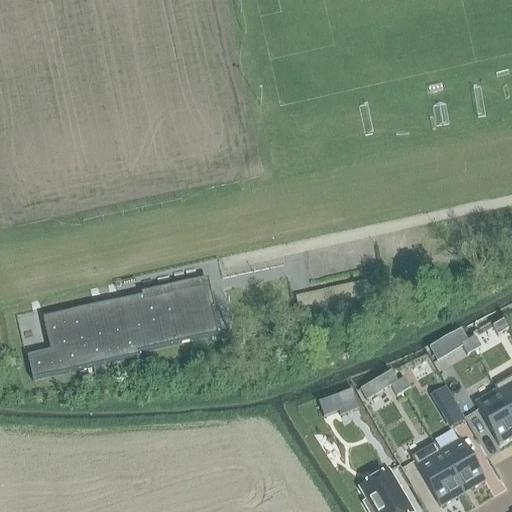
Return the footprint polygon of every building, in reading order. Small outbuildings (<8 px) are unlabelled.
[(406,259),(416,288),(441,280),(431,251),(406,259)] [(49,354),(26,359),(31,383),(139,359),(138,355),(217,338),(205,284),(42,320),(49,354)] [(473,338),(467,342),(472,352),(479,348),(473,338)] [(467,342),(460,346),(465,356),(472,352),(467,342)] [(389,373),(376,380),(382,392),(389,388),(395,384),(389,373)] [(511,377),(493,389),(495,393),(496,393),(511,420),(511,377)] [(403,380),(396,384),(402,394),(409,390),(403,380)] [(395,384),(389,388),(395,398),(402,394),(396,384),(395,384)] [(333,399),(340,417),(357,411),(351,393),(333,399)] [(495,393),(473,406),(497,447),(511,438),(511,420),(496,393),(495,393)] [(438,454),(437,455),(461,496),(484,483),(460,442),(438,454)] [(433,446),(410,460),(439,509),(461,496),(437,455),(438,454),(433,446)] [(398,511),(381,482),(352,499),(359,511),(398,511)]
